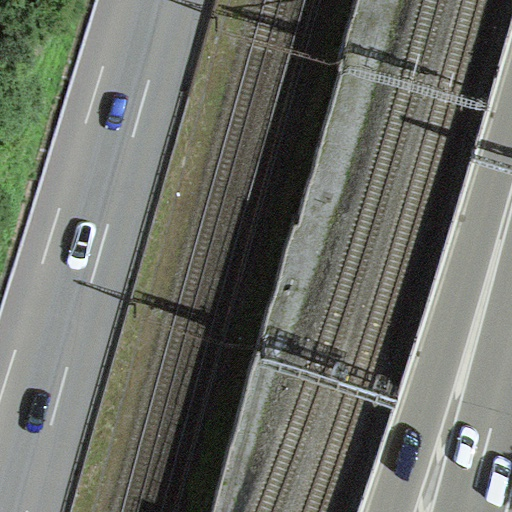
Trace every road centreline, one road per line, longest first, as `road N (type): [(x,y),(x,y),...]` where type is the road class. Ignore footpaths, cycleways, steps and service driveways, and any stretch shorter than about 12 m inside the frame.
road 1 (motorway): [(148,0),(0,502)]
road 2 (motorway): [(391,511),(511,112)]
road 3 (motorway): [(468,511),(511,343)]
